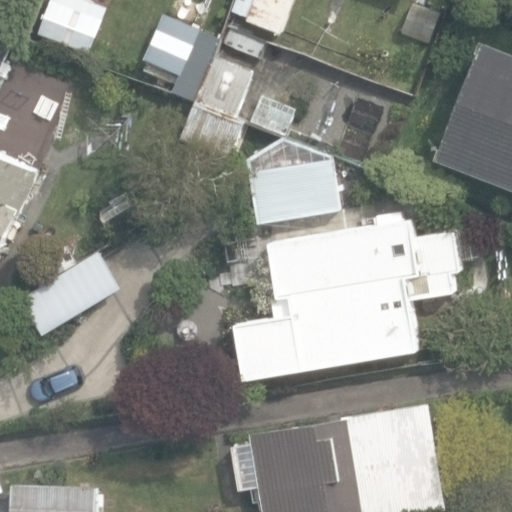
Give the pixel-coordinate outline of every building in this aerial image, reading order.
[(0,0),(0,78),(21,31),(15,29),(27,0),(0,0)] [(106,0),(102,14),(121,22),(128,0),(106,0)] [(250,17),(288,32),(299,0),(240,0),(237,8),(252,13),(250,17)] [(144,50),(181,66),(201,19),(163,3),(144,50)] [(234,17),(224,43),(262,59),(272,32),(234,17)] [(443,155),(511,181),(511,46),(489,38),(443,155)] [(218,53),(199,102),(241,117),(259,69),(218,53)] [(250,111),(286,125),(296,100),(260,86),(250,111)] [(241,117),(199,102),(186,135),(235,154),(248,120),(241,117)] [(248,151),(257,215),(341,202),(333,148),(281,128),(248,151)] [(0,269),(9,249),(6,248),(7,245),(12,247),(47,170),(0,149),(0,269)] [(237,316),(245,370),(419,342),(411,289),(454,282),(451,263),(460,261),(454,223),(417,229),(413,208),(271,232),(280,287),(272,288),(275,310),(237,316)] [(45,333),(124,285),(101,248),(22,295),(45,333)] [(368,511),(446,500),(430,396),(250,423),(252,433),(231,436),(238,483),(259,480),(263,511),(368,511)] [(15,511),(101,511),(102,484),(17,480),(15,511)]
